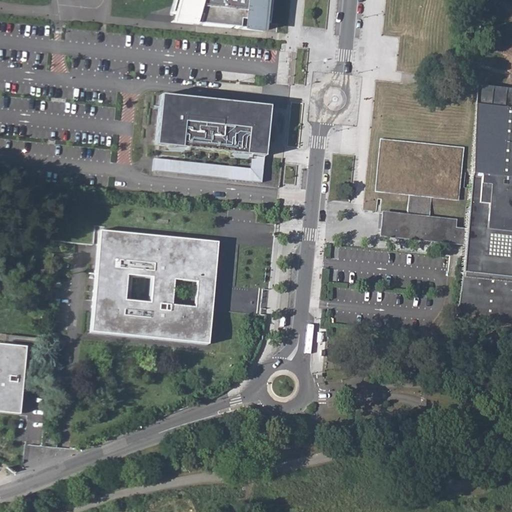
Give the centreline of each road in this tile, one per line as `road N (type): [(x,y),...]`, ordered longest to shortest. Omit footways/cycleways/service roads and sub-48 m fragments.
road 1 (residential): [(291,365),(301,344),(323,114),(342,85),(350,0)]
road 2 (residential): [(0,494),(265,399)]
